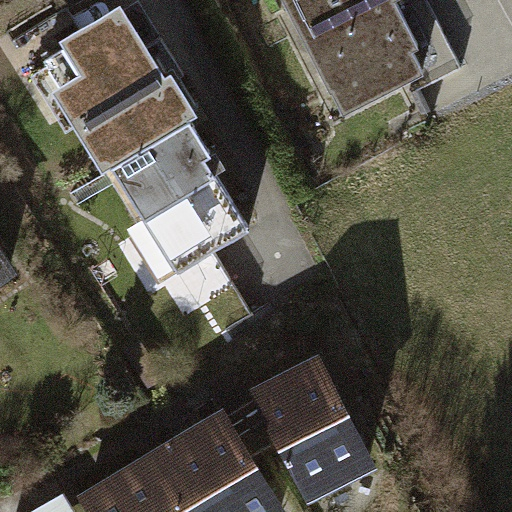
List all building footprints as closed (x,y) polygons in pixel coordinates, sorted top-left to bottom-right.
[(269,0),(320,105),(417,56),(390,0),(269,0)] [(192,133),(119,15),(27,71),(99,189),(192,133)] [(192,133),(99,189),(166,297),(259,241),(192,133)] [(0,293),(13,284),(0,266),(0,293)] [(318,505),(382,471),(321,356),(257,390),(318,505)] [(290,511),(293,510),(227,402),(158,444),(199,511),(290,511)] [(104,511),(199,511),(158,444),(88,486),(104,511)] [(74,511),(63,493),(31,511),(74,511)]
